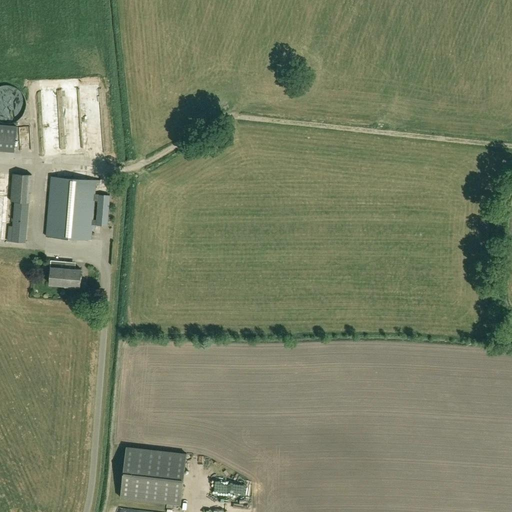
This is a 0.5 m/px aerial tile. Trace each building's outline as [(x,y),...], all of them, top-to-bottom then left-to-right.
[(49,128),(62,127),(61,99),(48,99),(49,128)] [(84,153),(83,119),(68,120),(68,128),(71,128),(72,154),(84,153)] [(0,149),(14,151),(16,126),(0,124),(0,149)] [(9,226),(8,241),(12,241),(25,242),(29,202),(31,175),(13,173),(11,201),(16,201),(14,226),(9,226)] [(51,176),(46,236),(91,240),(92,224),(107,225),(110,195),(95,194),(96,180),(51,176)] [(65,285),(66,272),(64,272),(65,261),(51,260),(50,267),(51,267),(50,284),(65,285)] [(80,287),(81,269),(74,268),(74,264),(72,264),(73,262),(65,261),(64,272),(66,272),(65,285),(65,286),(80,287)] [(181,504),(187,454),(126,447),(120,498),(181,504)] [(255,496),(256,482),(212,478),(211,492),(255,496)]
